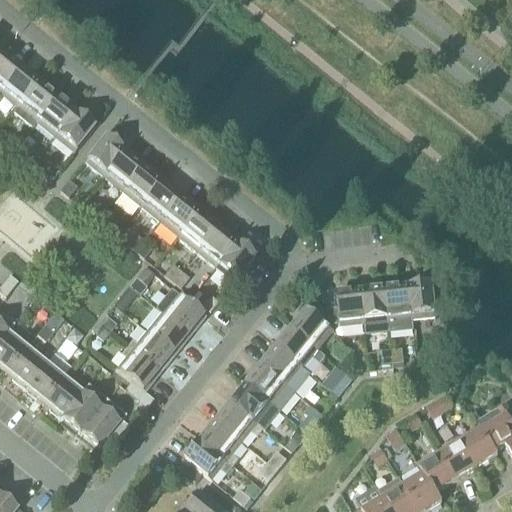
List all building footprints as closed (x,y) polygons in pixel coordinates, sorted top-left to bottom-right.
[(0,90),(17,69),(0,55),(0,90)] [(36,85),(17,69),(0,90),(0,98),(15,111),(36,85)] [(36,85),(15,111),(12,115),(31,131),(34,126),(55,100),(36,85)] [(73,115),(55,100),(34,126),(52,141),(73,115)] [(93,131),(73,115),(52,141),(72,157),(93,131)] [(12,156),(20,145),(12,139),(3,150),(12,156)] [(101,181),(122,155),(103,139),(82,165),(101,181)] [(20,145),(12,156),(20,163),(28,152),(20,145)] [(141,170),(122,155),(101,181),(120,196),(141,170)] [(48,186),(57,176),(48,169),(40,180),(48,186)] [(141,170),(120,196),(138,210),(159,185),(141,170)] [(67,184),(58,195),(67,201),(75,191),(67,184)] [(178,200),(159,185),(138,210),(158,226),(178,200)] [(197,215),(178,200),(158,226),(176,241),(197,215)] [(97,225),(106,215),(98,208),(89,219),(97,225)] [(114,222),(106,215),(97,225),(105,232),(114,222)] [(197,215),(176,241),(195,256),(215,230),(197,215)] [(215,230),(195,256),(214,271),(234,246),(215,230)] [(134,255),(143,244),(134,238),(126,249),(134,255)] [(151,251),(143,244),(134,255),(142,262),(151,251)] [(253,261),(234,246),(214,271),(233,287),(253,261)] [(171,285),(180,275),(171,268),(163,279),(171,285)] [(188,281),(180,275),(171,285),(179,292),(188,281)] [(8,279),(0,288),(0,296),(4,300),(16,286),(8,279)] [(147,291),(136,282),(129,290),(139,299),(147,291)] [(431,287),(407,290),(410,323),(435,320),(435,316),(445,315),(443,300),(433,301),(431,287)] [(407,290),(382,293),(387,335),(411,333),(410,323),(407,290)] [(205,322),(177,298),(170,292),(155,311),(161,316),(161,318),(189,341),(205,322)] [(382,293),(359,295),(363,328),(364,338),(387,335),(382,293)] [(363,328),(359,295),(335,298),(336,311),(324,312),(316,322),(329,332),(333,328),(338,327),(338,331),(363,328)] [(207,298),(199,308),(208,316),(217,306),(207,298)] [(122,315),(129,306),(121,299),(114,308),(122,315)] [(302,311),(287,330),(316,354),(332,334),(329,332),(316,322),(302,311)] [(37,338),(46,346),(64,324),(55,317),(37,338)] [(0,318),(0,344),(12,329),(0,318)] [(161,318),(146,336),(174,359),(189,341),(161,318)] [(104,320),(98,329),(109,337),(115,329),(104,320)] [(12,329),(0,344),(0,374),(4,378),(27,349),(9,334),(13,329),(12,329)] [(109,337),(98,329),(91,337),(102,346),(109,337)] [(316,354),(287,330),(272,348),(301,372),(311,360),(319,366),(324,360),(316,354)] [(75,349),(83,339),(73,331),(65,341),(75,349)] [(174,359),(146,336),(137,347),(132,343),(126,351),(130,355),(159,378),(174,359)] [(272,348),(257,367),(286,391),(301,372),(272,348)] [(27,349),(4,378),(22,393),(46,364),(27,349)] [(159,378),(130,355),(126,351),(121,358),(126,361),(116,374),(131,386),(144,397),(159,378)] [(400,352),(390,353),(391,373),(402,372),(400,352)] [(391,373),(390,353),(379,354),(381,374),(391,373)] [(46,364),(22,393),(41,408),(64,379),(46,364)] [(257,367),(242,386),(271,410),(286,391),(257,367)] [(82,394),(64,379),(41,408),(59,423),(87,389),(86,389),(82,394)] [(144,397),(131,386),(124,394),(139,406),(131,415),(139,421),(152,404),(144,397)] [(271,410),(242,386),(227,404),(264,435),(279,416),(271,410)] [(87,389),(59,423),(106,461),(129,432),(121,425),(125,420),(87,389)] [(338,401),(331,396),(324,406),(330,411),(338,401)] [(435,407),(442,418),(452,412),(445,401),(435,407)] [(264,435),(227,404),(212,423),(241,447),(250,436),(255,441),(261,433),(263,435),(264,435)] [(442,418),(435,407),(425,412),(431,424),(442,418)] [(511,420),(505,408),(494,415),(476,426),(478,430),(481,435),(480,435),(493,457),(494,456),(503,451),(502,450),(511,443),(511,420)] [(323,420),(310,409),(304,417),(307,419),(300,427),(298,430),(300,431),(308,438),(323,420)] [(423,429),(416,418),(405,424),(412,435),(423,429)] [(241,447),(212,423),(197,442),(232,470),(238,464),(231,459),(241,447)] [(481,435),(478,430),(457,443),(475,473),(496,460),(494,456),(493,457),(480,435),(481,435)] [(300,431),(291,441),(300,449),(308,439),(300,431)] [(387,442),(393,452),(404,446),(398,436),(387,442)] [(232,470),(197,442),(196,442),(199,446),(184,464),(211,485),(219,474),(226,479),(232,470)] [(457,443),(436,455),(454,485),(475,473),(457,443)] [(511,443),(502,450),(503,451),(511,466),(511,443)] [(371,459),(378,471),(388,465),(381,453),(371,459)] [(454,485),(436,455),(416,468),(422,478),(434,498),(435,497),(454,485)] [(267,468),(277,476),(286,465),(276,457),(267,468)] [(277,476),(267,468),(258,479),(268,487),(277,476)] [(422,478),(401,490),(397,483),(414,511),(434,511),(442,508),(435,497),(434,498),(422,478)] [(414,511),(397,483),(377,496),(386,511),(414,511)] [(202,495),(187,511),(235,511),(236,511),(207,488),(206,489),(202,495)] [(240,495),(233,503),(243,511),(250,502),(240,495)] [(377,496),(381,503),(365,511),(386,511),(377,496)] [(11,511),(0,502),(0,511),(11,511)]
